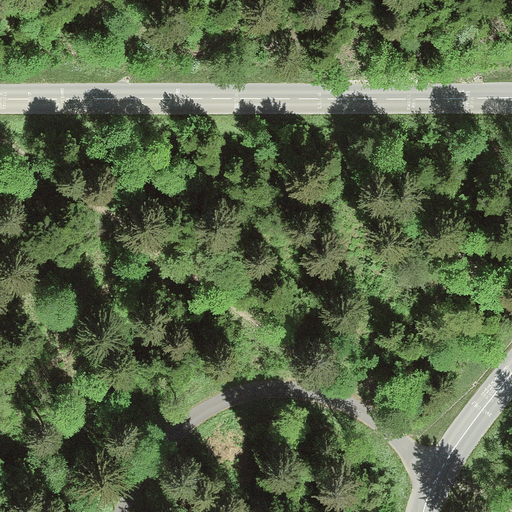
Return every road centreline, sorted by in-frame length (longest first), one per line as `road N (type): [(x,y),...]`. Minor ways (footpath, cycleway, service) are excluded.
road 1 (tertiary): [(0,99),(511,97)]
road 2 (unclassified): [(437,475),(354,404),(312,392),(243,390),(214,398),(186,421),(123,511)]
road 3 (tertiary): [(511,372),(437,475)]
